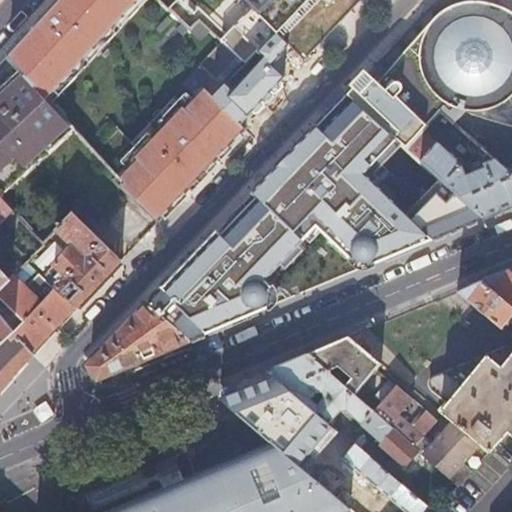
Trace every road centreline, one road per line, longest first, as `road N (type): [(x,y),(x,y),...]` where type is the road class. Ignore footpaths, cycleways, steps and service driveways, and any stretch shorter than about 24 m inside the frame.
road 1 (residential): [(80,419),(64,380),(76,350),(409,0)]
road 2 (tertiary): [(80,419),(511,242)]
